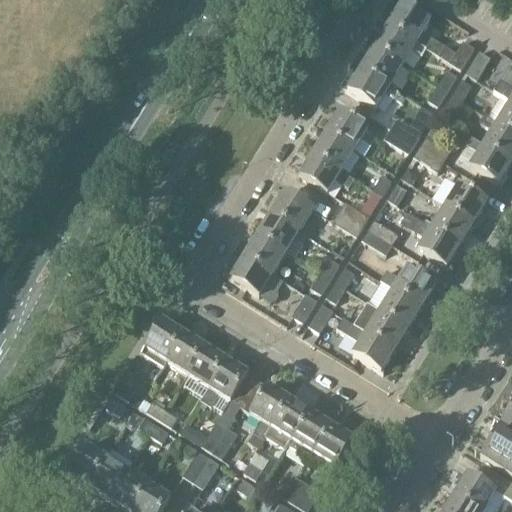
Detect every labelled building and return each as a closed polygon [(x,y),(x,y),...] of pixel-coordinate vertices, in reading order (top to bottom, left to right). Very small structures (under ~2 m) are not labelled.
[(401,8),(387,30),(415,47),(425,53),(460,75),(473,53),(462,46),(455,58),(422,37),(429,26),(401,8)] [(387,30),(373,52),(402,69),(411,54),(420,60),(425,53),(415,47),(387,30)] [(388,91),(402,69),(373,52),(360,73),(388,91)] [(465,78),(476,85),(489,63),(478,56),(465,78)] [(360,73),(346,95),(375,113),(384,98),(393,103),(398,97),(388,91),(360,73)] [(446,97),(456,81),(446,76),(437,91),(446,97)] [(451,100),(461,105),(470,90),(461,84),(451,100)] [(510,106),(511,106),(511,92),(499,84),(492,95),(510,106)] [(437,112),(446,97),(437,91),(427,106),(437,112)] [(451,121),(461,105),(451,100),(442,115),(451,121)] [(501,101),(494,112),(503,117),(497,127),(496,127),(511,136),(511,106),(510,106),(501,101)] [(326,137),(354,154),(367,132),(339,115),(326,137)] [(483,149),(511,166),(511,164),(511,136),(496,127),(497,127),(484,119),(479,128),(491,135),(483,149)] [(420,139),(419,138),(396,124),(389,134),(414,149),(420,139)] [(407,159),(414,149),(389,134),(383,144),(407,159)] [(340,176),(354,154),(326,137),(312,158),(340,176)] [(419,152),(443,167),(449,157),(425,142),(419,152)] [(497,188),(511,166),(483,149),(469,171),(497,188)] [(436,177),(443,167),(419,152),(412,162),(436,177)] [(312,158),(298,181),(327,198),(335,185),(347,193),(353,184),(340,176),(312,158)] [(381,201),(391,186),(381,180),(372,195),(381,201)] [(386,205),(392,208),(396,210),(405,195),(396,189),(386,205)] [(444,210),(473,228),(486,206),(458,189),(444,210)] [(270,218),(299,235),(312,214),(284,196),(270,218)] [(362,232),(368,222),(344,207),(338,217),(362,232)] [(459,250),(473,228),(444,210),(431,232),(459,250)] [(356,242),(362,232),(338,217),(332,227),(356,242)] [(270,218),(257,239),(285,257),(293,244),(300,248),(305,240),(299,235),(270,218)] [(417,254),(446,272),(459,250),(431,232),(417,224),(410,235),(424,243),(417,254)] [(398,240),(380,229),(373,225),(367,235),(391,250),(398,240)] [(385,260),(391,250),(367,235),(361,245),(385,260)] [(272,278),(285,257),(257,239),(243,261),(272,278)] [(258,301),(272,278),(243,261),(230,283),(258,301)] [(329,285),(339,269),(329,264),(320,279),(329,285)] [(379,286),(392,294),(393,294),(421,311),(435,289),(406,272),(399,283),(385,275),(379,286)] [(335,288),(344,294),(354,279),(344,273),(335,288)] [(320,300),(329,285),(320,279),(310,294),(320,300)] [(335,309),(344,294),(335,288),(325,303),(335,309)] [(408,333),(421,311),(393,294),(392,294),(379,315),(408,333)] [(302,328),(316,306),(305,299),(291,321),(302,328)] [(408,333),(379,315),(365,307),(352,329),(394,354),(408,333)] [(318,338),(331,318),(332,316),(321,309),(307,331),(318,338)] [(352,329),(351,328),(341,323),(335,334),(359,348),(352,359),(380,377),(394,354),(352,329)] [(162,371),(182,338),(161,325),(141,358),(162,371)] [(186,379),(204,351),(182,338),(162,371),(163,371),(166,366),(186,379)] [(207,392),(225,364),(204,351),(186,379),(207,392)] [(293,365),(307,373),(312,363),(298,356),(293,365)] [(247,378),(225,364),(207,392),(208,393),(199,406),(209,412),(218,399),(239,412),(256,385),(246,380),(247,378)] [(263,443),(288,403),(266,390),(265,391),(256,385),(239,412),(260,425),(252,438),(262,445),(263,443)] [(142,402),(133,397),(134,396),(121,388),(115,398),(136,412),(142,402)] [(152,407),(151,408),(142,402),(136,412),(158,425),(164,415),(152,407)] [(118,421),(124,411),(112,403),(106,414),(118,421)] [(287,451),(309,416),(288,403),(263,443),(284,456),(287,451)] [(511,437),(511,415),(509,414),(504,422),(499,419),(494,426),(511,437)] [(158,425),(170,433),(177,423),(164,415),(158,425)] [(313,458),(330,429),(309,416),(287,451),(309,464),(313,458)] [(149,440),(155,430),(142,422),(136,432),(149,440)] [(211,458),(226,433),(216,426),(201,451),(211,458)] [(511,458),(511,437),(494,426),(490,434),(495,437),(490,445),(511,458)] [(331,478),(334,472),(352,443),(330,429),(313,458),(309,464),(331,478)] [(161,448),(167,438),(155,430),(149,440),(161,448)] [(211,458),(221,464),(236,439),(226,433),(211,458)] [(511,458),(490,445),(485,453),(479,450),(475,458),(511,481),(511,458)] [(87,491),(105,462),(83,449),(66,477),(87,491)] [(192,488),(207,463),(197,456),(182,481),(192,488)] [(108,504),(126,476),(105,462),(87,491),(108,504)] [(192,488),(202,494),(218,469),(207,463),(192,488)] [(242,477),(255,485),(261,475),(249,467),(242,477)] [(121,511),(133,511),(148,489),(126,476),(108,504),(121,511)] [(453,500),(472,511),(485,511),(495,496),(467,478),(453,500)] [(313,507),(319,497),(294,481),(288,491),(313,507)] [(245,500),(251,491),(252,490),(239,482),(233,492),(245,500)] [(148,489),(133,511),(163,511),(169,503),(148,489)] [(297,511),(309,511),(313,507),(288,491),(281,502),(297,511)] [(472,511),(453,500),(445,511),(472,511)]
